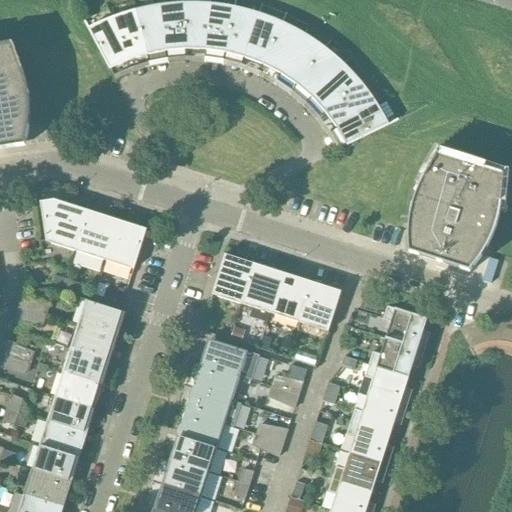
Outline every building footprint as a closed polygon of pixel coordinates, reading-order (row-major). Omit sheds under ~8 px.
[(187,50),(185,3),(177,4),(171,4),(160,6),(167,52),(187,50)] [(187,50),(206,51),(210,4),(201,3),(195,3),(185,3),(187,50)] [(226,53),(235,7),(224,6),(219,5),(210,4),(206,51),(226,53)] [(148,56),(167,52),(160,6),(153,7),(148,8),(136,11),(148,56)] [(245,58),(259,14),(248,10),(242,9),(235,7),(226,53),(245,58)] [(136,11),(129,13),(119,16),(112,18),(129,62),(148,56),(136,11)] [(245,58),(263,65),(283,23),(274,19),(268,17),(259,14),(245,58)] [(110,70),(129,62),(112,18),(102,22),(97,25),(88,29),(110,70)] [(281,74),(305,34),(295,29),(290,26),(283,23),(263,65),(281,74)] [(281,74),(297,85),(325,48),(316,41),(311,38),(305,34),(281,74)] [(13,44),(0,45),(0,150),(26,146),(28,138),(29,133),(30,125),(31,120),(31,116),(31,107),(30,99),(29,90),(28,86),(27,82),(25,73),(13,44)] [(312,98),(344,64),(339,59),(335,56),(325,48),(297,85),(312,98)] [(361,83),(360,81),(356,76),(352,72),(344,64),(312,98),(325,113),(361,83)] [(337,128),(376,103),(371,95),(367,90),(361,83),(325,113),(337,128)] [(347,146),(389,125),(384,115),(381,110),(376,103),(337,128),(347,146)] [(505,175),(471,164),(438,154),(425,178),(423,182),(419,190),(416,198),(413,206),(411,215),(410,219),(410,224),(409,232),(409,237),(409,241),(409,246),(410,253),(470,272),(473,269),(476,266),(478,262),(483,255),(486,251),(488,247),(492,239),(495,231),(497,227),(498,223),(499,219),(501,210),(502,202),(505,175)] [(76,252),(89,212),(54,200),(41,202),(47,242),(76,252)] [(117,221),(89,212),(76,252),(105,261),(117,221)] [(134,270),(147,230),(117,221),(105,261),(134,270)] [(225,255),(212,295),(242,304),(255,264),(225,255)] [(267,324),(270,314),(283,274),(255,264),(242,304),(252,308),(249,318),(267,324)] [(270,314),(299,323),(312,283),(283,274),(270,314)] [(329,332),(341,292),(312,283),(299,323),(329,332)] [(20,307),(46,315),(49,305),(24,294),(20,307)] [(126,313),(122,312),(86,301),(78,326),(118,338),(126,313)] [(46,315),(20,307),(15,320),(43,326),(46,315)] [(386,339),(425,351),(429,339),(422,336),(428,320),(388,307),(383,320),(391,323),(386,339)] [(78,326),(71,350),(111,362),(118,338),(78,326)] [(425,351),(386,339),(381,355),(373,353),(369,365),(409,377),(414,362),(421,364),(425,351)] [(200,364),(240,377),(248,352),(208,340),(200,364)] [(4,355),(31,363),(34,353),(8,341),(4,355)] [(71,350),(63,373),(103,386),(111,362),(71,350)] [(31,363),(4,355),(0,367),(0,368),(28,374),(31,363)] [(200,364),(193,389),(233,401),(240,377),(200,364)] [(409,377),(369,365),(365,377),(373,380),(368,396),(407,408),(411,396),(404,393),(409,377)] [(63,373),(55,397),(95,410),(103,386),(63,373)] [(272,387),(299,396),(303,383),(276,377),(272,387)] [(328,385),(323,402),(334,406),(339,388),(328,385)] [(299,396),(272,387),(269,398),(295,409),(299,396)] [(193,389),(185,412),(225,425),(235,428),(242,404),(233,401),(193,389)] [(8,409),(19,412),(23,400),(12,395),(8,409)] [(407,408),(368,396),(363,412),(355,410),(351,422),(391,435),(396,419),(403,421),(407,408)] [(55,397),(48,422),(88,434),(95,410),(55,397)] [(19,412),(8,409),(4,422),(15,424),(19,412)] [(217,449),(225,425),(185,412),(177,436),(217,449)] [(88,434),(48,422),(40,446),(80,459),(88,434)] [(391,435),(351,422),(347,435),(355,437),(350,454),(389,466),(393,453),(392,453),(386,450),(391,435)] [(315,423),(309,441),(322,445),(327,427),(315,423)] [(257,436),(284,444),(288,431),(260,425),(257,436)] [(210,473),(217,449),(177,436),(170,460),(210,473)] [(284,444),(257,436),(254,446),(279,457),(284,444)] [(40,446),(32,470),(72,483),(80,459),(40,446)] [(389,466),(350,454),(344,470),(336,467),(332,480),(372,492),(377,476),(384,479),(389,466)] [(202,498),(210,473),(170,460),(162,485),(202,498)] [(65,507),(72,483),(32,470),(24,494),(65,507)] [(239,482),(249,486),(254,473),(242,470),(239,482)] [(372,492),(332,480),(328,492),(337,495),(331,511),(334,511),(373,511),(374,510),(367,508),(372,492)] [(249,486),(239,482),(235,495),(245,499),(249,486)] [(296,483),(291,498),(299,501),(304,485),(296,483)] [(163,511),(197,511),(202,498),(162,485),(154,509),(163,511)] [(62,511),(65,507),(24,494),(18,511),(62,511)] [(291,499),(287,511),(301,511),(304,503),(291,499)]
